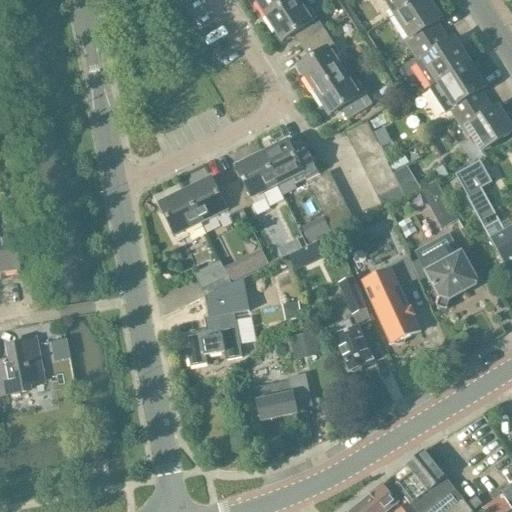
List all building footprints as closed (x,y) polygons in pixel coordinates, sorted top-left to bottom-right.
[(254,0),(266,18),(294,0),(254,0)] [(302,48),(326,33),(311,9),(305,13),(297,0),(294,0),(266,18),(282,42),(293,35),(302,48)] [(384,0),(396,17),(422,0),(384,0)] [(413,54),(445,33),(438,22),(441,20),(428,0),(422,0),(396,17),(410,39),(405,42),(413,54)] [(314,92),(344,73),(335,59),(341,55),(326,33),(302,48),(310,61),(298,68),(314,92)] [(445,33),(413,54),(419,63),(418,63),(434,87),(439,84),(440,85),(470,65),(453,39),(450,41),(445,33)] [(457,122),(489,101),(482,90),(485,88),(470,65),(440,85),(453,107),(449,110),(457,122)] [(340,109),(348,121),(372,105),(364,93),(365,93),(358,83),(353,87),(344,73),(314,92),(329,116),(340,109)] [(489,101),(457,122),(468,139),(470,138),(474,144),(476,142),(483,152),(511,132),(511,129),(497,107),(494,109),(489,101)] [(351,145),(373,134),(367,123),(345,133),(351,145)] [(356,156),(378,145),(373,134),(351,145),(356,156)] [(296,152),(292,145),(290,146),(287,142),(261,155),(277,187),(292,179),(295,185),(319,174),(306,147),(296,152)] [(361,167),(383,155),(378,145),(356,156),(361,167)] [(277,187),(261,155),(236,168),(242,179),(229,185),(242,212),(266,200),(270,208),(284,201),(277,187)] [(389,166),(388,165),(383,155),(361,167),(367,177),(389,166)] [(372,188),(394,177),(389,166),(367,177),(372,188)] [(511,227),(504,232),(481,190),(492,184),(485,171),(460,185),(467,197),(466,198),(506,270),(511,266),(511,227)] [(313,195),(335,184),(329,172),(307,183),(313,195)] [(377,199),(400,188),(394,177),(372,188),(377,199)] [(242,212),(229,185),(220,190),(216,182),(213,184),(211,180),(186,192),(201,224),(216,217),(219,223),(242,212)] [(441,229),(456,221),(434,183),(420,192),(441,229)] [(318,205),(340,195),(335,184),(313,195),(318,205)] [(400,188),(377,199),(383,209),(405,198),(400,188)] [(186,231),(201,224),(186,192),(160,205),(178,243),(190,238),(186,231)] [(323,216),(345,205),(340,195),(318,205),(323,216)] [(328,226),(350,215),(345,205),(323,216),(328,226)] [(328,226),(333,234),(355,224),(350,215),(328,226)] [(420,263),(426,274),(439,298),(436,308),(446,311),(449,301),(475,286),(473,283),(476,282),(461,254),(459,255),(447,234),(415,253),(420,262),(420,263)] [(0,274),(17,272),(11,240),(0,241),(0,274)] [(293,254),(301,250),(297,240),(288,244),(293,254)] [(302,268),(295,254),(288,257),(295,271),(302,268)] [(228,286),(231,285),(220,262),(194,275),(205,297),(215,293),(228,286)] [(356,286),(363,304),(371,300),(392,346),(394,345),(398,346),(403,344),(404,340),(419,333),(390,269),(363,282),(363,283),(356,286)] [(363,304),(356,286),(353,279),(339,285),(352,315),(345,318),(346,322),(330,329),(348,373),(350,372),(354,374),(361,371),(363,367),(365,366),(364,365),(373,361),(359,327),(371,322),(363,304)] [(199,333),(184,335),(188,356),(190,368),(207,365),(205,357),(224,354),(226,361),(242,358),(241,354),(234,314),(241,312),(236,286),(228,288),(228,286),(215,293),(215,295),(219,316),(204,319),(206,326),(198,328),(199,333)] [(299,303),(287,305),(289,320),(301,317),(299,303)] [(313,333),(290,339),(294,356),(318,350),(313,333)] [(0,396),(28,392),(27,386),(42,383),(34,342),(4,347),(7,362),(0,362),(0,396)] [(261,423),(297,415),(296,410),(312,407),(305,376),(288,379),(289,382),(254,390),(261,423)] [(471,511),(462,499),(423,452),(406,465),(411,472),(395,486),(415,511),(471,511)] [(511,484),(500,492),(511,510),(511,509),(511,484)] [(386,511),(397,503),(382,485),(349,511),(386,511)]
